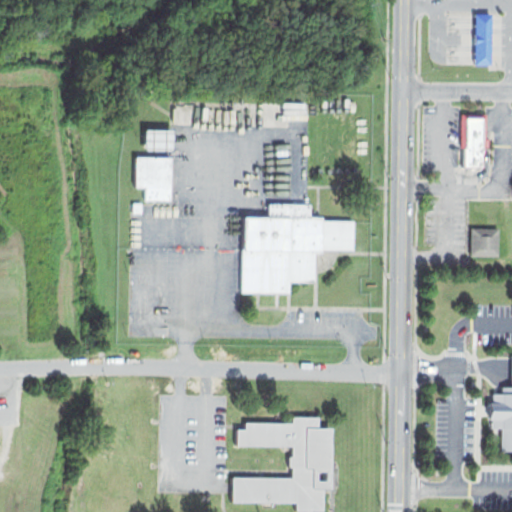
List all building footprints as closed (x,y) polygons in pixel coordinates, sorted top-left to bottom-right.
[(475,13),(491,13),(490,64),(474,64),(475,13)] [(463,114),(485,113),(485,136),(489,136),(488,146),(485,146),(484,166),(464,166),(463,114)] [(143,128),(171,128),(171,151),(143,151),(143,128)] [(172,155),(173,201),(145,201),(145,187),(135,188),(135,156),(172,155)] [(132,202),(142,202),(142,211),(132,211),(132,202)] [(269,217),(269,204),(310,204),(310,215),(321,215),(322,220),(353,220),(353,249),(322,249),(322,253),(315,253),(315,280),(291,281),(291,293),(242,293),(242,250),(247,250),(246,217),(269,217)] [(469,227),(497,226),(498,253),(470,254),(469,227)] [(499,449),(511,449),(511,354),(510,354),(510,384),(499,383),(499,391),(490,391),(490,399),(486,399),(486,418),(491,418),(491,426),(499,426),(499,449)] [(244,421),(244,427),(235,427),(235,446),(292,446),(292,456),(288,456),(288,464),(290,464),(291,475),(231,475),(232,501),(295,501),(295,511),(324,511),(324,489),(331,489),(331,428),(316,428),(316,416),(293,416),(293,421),(244,421)]
